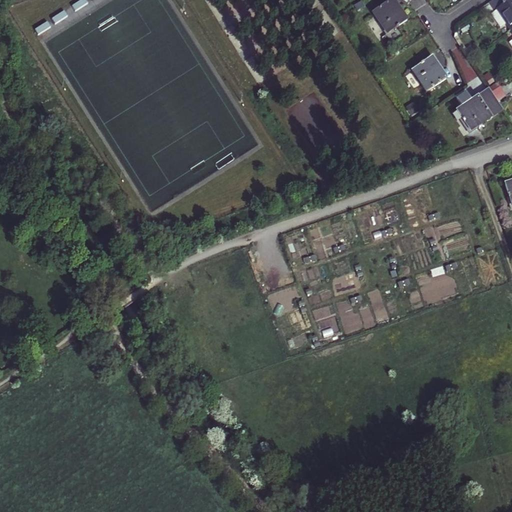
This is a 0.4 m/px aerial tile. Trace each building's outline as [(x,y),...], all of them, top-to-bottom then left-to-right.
[(500,29),(506,24),(511,31),(511,30),(511,0),(507,3),(505,0),(493,0),(488,4),(494,13),(491,15),(500,29)] [(397,17),(402,14),(392,1),(373,14),(387,35),(402,24),(397,17)] [(402,24),(407,21),(402,14),(397,17),(402,24)] [(474,55),(468,47),(463,50),(469,58),(474,55)] [(432,59),(428,61),(432,69),(437,66),(432,59)] [(432,69),(428,61),(412,72),(427,93),(446,79),(437,66),(432,69)] [(497,83),(489,88),(495,97),(503,92),(497,83)] [(503,111),(490,91),(457,113),(471,133),(503,111)]
